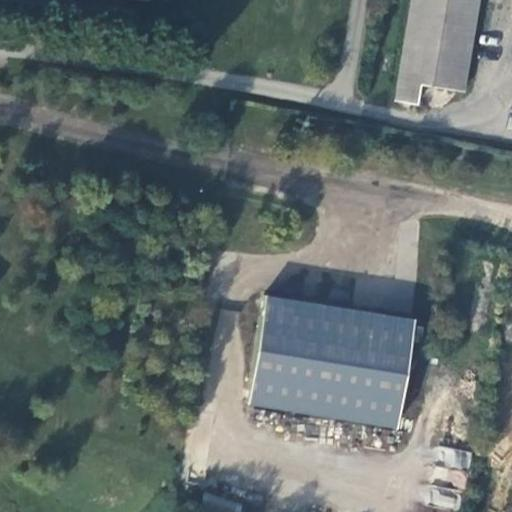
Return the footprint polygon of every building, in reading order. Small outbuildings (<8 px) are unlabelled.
[(472,0),(410,0),(392,106),(412,109),(415,92),(456,98),(472,0)] [(399,311),(261,288),(251,347),(389,370),(399,311)] [(389,370),(251,347),(243,396),(381,419),(389,370)] [(469,469),(471,450),(442,447),(439,466),(469,469)] [(428,505),(454,508),(456,489),(430,486),(428,505)]
